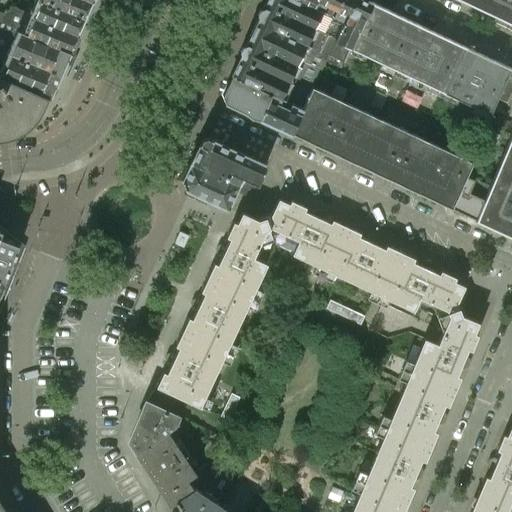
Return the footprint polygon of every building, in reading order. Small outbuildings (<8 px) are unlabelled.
[(0,68),(7,53),(18,31),(26,12),(28,13),(77,33),(84,18),(38,0),(31,0),(26,12),(10,5),(7,11),(4,10),(3,13),(0,18),(0,68)] [(91,2),(85,0),(38,0),(84,18),(91,2)] [(322,11),(307,4),(298,0),(265,0),(264,4),(314,28),(319,30),(327,13),(322,11)] [(349,49),(371,2),(366,0),(308,0),(307,4),(322,11),(327,13),(319,30),(311,47),(308,52),(325,60),(327,55),(343,63),(349,49)] [(511,24),(511,0),(467,0),(466,3),(511,24)] [(394,70),(417,24),(371,2),(349,49),(394,70)] [(314,28),(264,4),(256,20),(306,44),(314,28)] [(77,33),(28,13),(26,12),(18,31),(33,37),(69,52),(77,33)] [(306,44),(256,20),(246,41),(296,64),(301,67),(308,52),(311,47),(306,44)] [(441,92),(463,45),(417,24),(394,70),(441,92)] [(59,74),(69,52),(33,37),(18,31),(7,53),(41,67),(59,74)] [(285,99),(301,67),(296,64),(246,41),(231,74),(281,97),(285,99)] [(488,114),(496,95),(509,67),(463,45),(441,92),(488,114)] [(291,133),(300,115),(313,88),(323,64),(325,60),(308,52),(301,67),(285,99),(282,106),(277,104),(268,100),(259,118),(291,133)] [(59,74),(41,67),(7,53),(0,68),(0,75),(1,76),(49,95),(59,74)] [(320,74),(331,79),(334,71),(324,66),(320,74)] [(511,68),(509,67),(496,95),(505,99),(508,92),(511,93),(511,68)] [(281,97),(231,74),(221,94),(224,101),(259,118),(268,100),(277,104),(282,106),(285,99),(281,97)] [(36,117),(41,108),(46,96),(49,96),(49,95),(1,76),(0,77),(0,138),(7,137),(11,136),(14,135),(18,133),(21,131),(23,130),(28,126),(31,123),(36,117)] [(399,92),(404,82),(391,76),(386,85),(399,92)] [(384,92),(384,93),(386,94),(394,98),(398,91),(387,86),(384,92)] [(355,163),(375,117),(313,88),(300,115),(291,133),(355,163)] [(386,178),(407,132),(375,117),(355,163),(386,178)] [(511,127),(482,200),(474,219),(511,236),(511,127)] [(418,192),(439,148),(407,132),(386,178),(418,192)] [(265,164),(207,137),(199,140),(190,160),(239,182),(241,178),(256,184),(265,164)] [(449,207),(463,175),(469,162),(439,148),(418,192),(449,207)] [(226,208),(239,182),(190,160),(181,180),(183,188),(226,208)] [(469,193),(474,180),(463,175),(449,207),(474,219),(482,200),(469,193)] [(325,270),(345,226),(331,219),(329,223),(322,219),(324,215),(322,211),(318,209),(313,210),(311,214),(303,210),(305,207),(290,200),(288,203),(278,198),(270,215),(263,217),(268,229),(270,228),(297,240),(291,254),(325,270)] [(252,257),(258,245),(265,230),(268,229),(263,217),(257,219),(241,212),(236,222),(232,220),(225,236),(229,237),(225,245),(221,243),(217,245),(215,249),(216,254),(220,256),(216,263),(213,262),(206,276),(250,296),(266,263),(252,257)] [(379,295),(400,251),(385,245),(384,248),(376,244),(378,241),(376,236),(372,234),(367,236),(365,240),(358,236),(359,232),(345,226),(325,270),(379,295)] [(183,247),(188,235),(178,232),(174,243),(183,247)] [(0,286),(17,244),(0,237),(0,286)] [(464,286),(453,281),(455,277),(440,270),(438,274),(430,270),(432,266),(430,262),(426,260),(421,261),(420,265),(412,262),(414,258),(402,252),(400,251),(379,295),(381,296),(413,311),(419,297),(446,310),(447,313),(458,309),(456,302),(464,286)] [(224,351),(246,306),(250,296),(206,276),(200,290),(203,292),(199,299),(196,297),(191,299),(189,303),(190,308),(194,310),(191,317),(187,316),(181,330),(224,351)] [(363,315),(329,299),(325,307),(359,323),(363,315)] [(463,355),(467,348),(470,349),(477,334),(473,332),(478,321),(461,314),(458,309),(447,313),(448,315),(436,343),(423,337),(409,370),(453,389),(459,376),(455,374),(459,366),(463,368),(467,366),(469,362),(467,357),(463,355)] [(199,406),(220,360),(224,351),(181,330),(174,344),(178,346),(174,354),(170,352),(166,354),(164,358),(165,362),(169,364),(165,372),(162,370),(155,385),(199,406)] [(440,411),(443,403),(447,405),(453,389),(409,370),(385,426),(430,445),(436,431),(432,429),(435,422),(439,424),(444,421),(445,417),(444,412),(440,411)] [(228,419),(238,397),(230,393),(220,416),(228,419)] [(165,431),(176,422),(178,416),(145,401),(128,440),(136,451),(165,431)] [(511,425),(510,424),(505,435),(502,434),(495,449),(499,451),(496,459),(492,457),(487,459),(486,463),(487,468),(491,469),(488,477),(484,476),(474,501),(499,511),(505,511),(511,496),(511,425)] [(417,466),(420,458),(423,460),(430,445),(385,426),(362,482),(406,501),(412,486),(409,485),(412,477),(416,479),(420,476),(422,472),(421,468),(417,466)] [(195,472),(181,453),(165,431),(136,451),(164,493),(167,491),(174,501),(192,488),(185,479),(195,472)] [(401,511),(406,501),(362,482),(349,511),(401,511)] [(230,511),(193,487),(192,488),(174,501),(177,506),(172,511),(230,511)] [(499,511),(474,501),(469,511),(499,511)]
